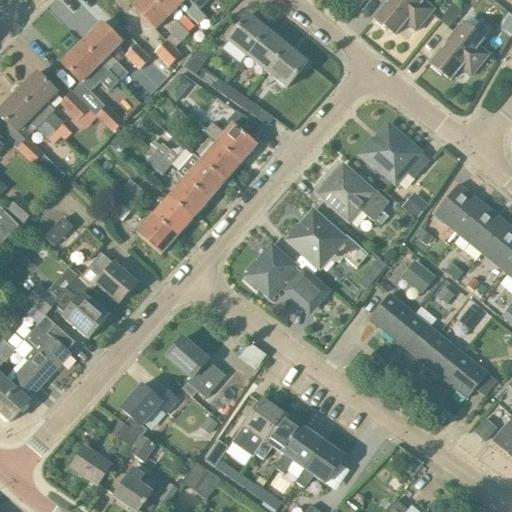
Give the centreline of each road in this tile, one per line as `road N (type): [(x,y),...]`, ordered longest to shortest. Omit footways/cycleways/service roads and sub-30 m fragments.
road 1 (residential): [(511,507),(191,273)]
road 2 (residential): [(191,273),(376,66)]
road 3 (residential): [(13,475),(191,273)]
road 4 (residential): [(480,153),(376,66)]
